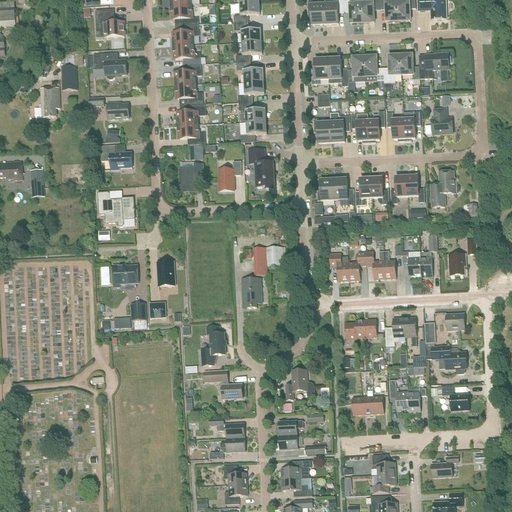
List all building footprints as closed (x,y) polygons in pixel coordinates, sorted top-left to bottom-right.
[(325,5),(326,26),(339,25),(339,15),(345,15),(345,13),(344,0),(326,0),(325,0),(325,5)] [(354,0),(344,0),(345,13),(351,13),(352,26),(363,25),(362,5),(362,0),(354,0)] [(374,12),(381,11),(380,0),(373,0),(373,4),(362,5),(363,25),(375,24),(374,12)] [(380,0),(381,11),(387,11),(387,24),(399,23),(398,3),(387,4),(387,0),(380,0)] [(405,0),(405,3),(398,3),(399,23),(411,23),(410,10),(417,10),(416,0),(405,0)] [(447,20),(446,0),(418,0),(419,13),(431,12),(432,21),(447,20)] [(260,3),(241,4),(242,16),(234,17),(235,25),(247,24),(247,17),(261,16),(260,3)] [(313,27),(326,26),(325,5),(313,6),(313,4),(308,4),(309,18),(313,17),(313,27)] [(184,20),(184,27),(199,26),(199,19),(193,19),(192,6),(172,7),(173,21),(184,20)] [(0,9),(0,17),(16,16),(16,9),(0,9)] [(125,23),(114,24),(113,12),(98,12),(99,39),(125,37),(125,23)] [(16,28),(16,17),(0,17),(0,19),(1,29),(16,28)] [(247,24),(235,25),(235,33),(242,32),(243,44),(262,43),(261,31),(248,31),(247,24)] [(174,47),(194,46),(194,38),(200,37),(199,26),(184,27),(185,33),(173,34),(174,47)] [(262,43),(243,44),(244,56),(237,57),(237,65),(250,64),(249,56),(263,56),(262,43)] [(187,67),(205,66),(205,59),(201,60),(201,55),(195,55),(194,46),(174,47),(175,61),(186,60),(187,67)] [(62,68),(77,67),(82,67),(81,54),(62,54),(62,68)] [(128,76),(127,62),(119,62),(118,54),(94,56),(95,71),(106,70),(106,77),(108,77),(108,78),(108,79),(110,81),(113,81),(115,79),(115,77),(128,76)] [(421,81),(420,68),(414,68),(413,55),(401,56),(402,76),(413,76),(414,81),(421,81)] [(427,66),(420,67),(420,68),(421,81),(433,80),(433,72),(450,71),(450,65),(451,65),(452,64),(451,58),(451,57),(449,57),(449,55),(440,55),(440,56),(426,56),(427,66)] [(384,70),(385,82),(385,85),(390,84),(396,84),(396,77),(402,76),(401,56),(390,57),(390,69),(384,70)] [(377,57),(365,58),(366,78),(367,83),(385,82),(384,70),(378,70),(377,57)] [(348,71),(349,84),(355,84),(355,79),(366,78),(365,58),(354,58),(354,71),(348,71)] [(329,81),(329,60),(315,61),(316,70),(312,70),(312,86),(321,86),(321,81),(329,81)] [(342,60),(329,60),(329,81),(342,80),(343,88),(349,88),(349,84),(348,71),(348,70),(342,70),(342,60)] [(250,64),(237,65),(238,73),(245,72),(245,84),(264,83),(264,71),(250,71),(250,64)] [(202,77),(201,66),(205,66),(187,67),(187,73),(176,74),(176,87),(197,86),(196,78),(202,77)] [(77,67),(62,68),(63,92),(78,92),(77,67)] [(264,83),(245,84),(245,85),(241,85),(242,96),(239,96),(239,105),(252,104),(252,96),(265,96),(264,83)] [(197,86),(176,87),(177,101),(189,100),(189,107),(204,106),(203,94),(197,95),(197,86)] [(61,110),(60,89),(41,90),(43,119),(58,119),(57,110),(61,110)] [(89,101),(90,108),(103,108),(102,100),(89,101)] [(116,106),(116,104),(108,105),(109,121),(130,120),(129,106),(116,106)] [(248,124),(267,123),(266,110),(252,111),(252,104),(239,105),(240,113),(247,112),(248,124)] [(178,114),(179,127),(199,126),(198,118),(207,117),(206,106),(204,106),(189,107),(189,113),(178,114)] [(454,135),(453,119),(448,120),(447,110),(435,111),(435,121),(432,121),(433,136),(454,135)] [(374,122),(369,122),(370,145),(377,145),(377,142),(381,142),(380,130),(386,130),(385,113),(379,113),(379,116),(374,116),(374,122)] [(404,120),(405,143),(412,143),(412,140),(416,140),(416,128),(422,128),(421,113),(415,113),(415,120),(404,120)] [(405,143),(404,120),(394,121),(394,114),(387,115),(388,130),(394,129),(395,141),(398,141),(398,144),(405,143)] [(368,115),(358,116),(352,116),(352,131),(358,131),(359,143),(363,143),(363,145),(370,145),(369,122),(368,122),(368,115)] [(331,124),(332,144),(346,144),(345,133),(351,133),(350,117),(339,118),(340,123),(331,124)] [(319,145),(332,144),(331,124),(323,124),(323,120),(314,121),(315,134),(319,134),(319,145)] [(267,123),(248,124),(248,136),(241,136),(242,144),(254,144),(254,136),(267,136),(267,123)] [(199,126),(179,127),(179,141),(191,140),(191,147),(206,146),(205,134),(199,135),(199,126)] [(109,131),(108,139),(118,141),(119,133),(109,131)] [(116,147),(101,148),(102,163),(111,162),(112,171),(121,171),(121,170),(133,169),(132,154),(123,154),(116,155),(116,147)] [(203,147),(191,147),(192,161),(204,160),(203,147)] [(266,164),(265,151),(249,152),(250,165),(256,165),(257,189),(264,188),(264,191),(275,190),(274,163),(266,164)] [(24,181),(23,163),(0,164),(0,179),(7,179),(7,181),(14,180),(14,182),(24,181)] [(242,177),(242,163),(234,163),(234,171),(219,171),(220,192),(235,192),(234,177),(242,177)] [(203,178),(203,166),(195,166),(195,171),(181,171),(182,191),(197,191),(196,179),(203,178)] [(31,172),(32,199),(45,198),(43,171),(31,172)] [(455,182),(454,173),(440,173),(440,183),(439,183),(439,186),(432,186),(433,209),(446,208),(445,195),(457,195),(457,194),(458,194),(460,192),(460,188),(457,187),(456,187),(456,182),(455,182)] [(408,198),(407,175),(400,175),(400,178),(397,178),(397,190),(391,191),(392,205),(398,205),(398,199),(408,198)] [(407,175),(408,198),(419,198),(419,204),(426,204),(425,189),(419,189),(418,177),(415,177),(415,175),(407,175)] [(379,176),(372,177),(373,200),(377,200),(377,201),(377,202),(378,203),(379,204),(380,205),(381,205),(381,206),(382,206),(383,206),(390,205),(389,191),(383,191),(383,179),(379,179),(379,176)] [(366,207),(366,200),(373,200),(372,177),(365,177),(365,180),(361,180),(362,192),(356,192),(356,207),(366,207)] [(348,180),(335,181),(335,201),(344,201),(344,206),(355,206),(354,191),(348,191),(348,180)] [(318,202),(335,201),(335,181),(322,182),(322,192),(318,192),(318,202)] [(135,209),(135,199),(111,200),(111,193),(98,194),(99,216),(105,216),(106,225),(118,224),(119,226),(121,228),(123,228),(125,226),(124,222),(125,222),(125,221),(136,221),(135,211),(136,211),(136,209),(135,209)] [(323,205),(315,205),(316,217),(324,217),(323,205)] [(426,211),(411,211),(411,219),(426,219),(426,211)] [(357,223),(357,225),(370,225),(373,225),(373,223),(373,216),(357,217),(357,223)] [(100,233),(100,242),(110,241),(109,233),(100,233)] [(421,254),(421,259),(422,277),(422,279),(434,278),(432,254),(438,253),(437,237),(429,237),(430,253),(421,254)] [(477,256),(477,241),(468,241),(469,256),(477,256)] [(282,248),(266,249),(254,249),(256,277),(268,277),(268,270),(279,269),(279,273),(284,273),(282,248)] [(243,261),(252,260),(252,250),(242,250),(243,261)] [(386,281),(385,253),(379,253),(380,263),(374,263),(375,281),(386,281)] [(390,253),(385,253),(386,281),(397,280),(396,262),(390,262),(390,253)] [(359,264),(349,264),(350,283),(361,282),(361,268),(367,267),(367,260),(367,254),(359,254),(359,264)] [(339,283),(350,283),(349,264),(349,258),(342,259),(342,255),(331,256),(331,270),(338,269),(339,283)] [(467,263),(466,256),(449,257),(450,277),(466,277),(465,263),(467,263)] [(422,277),(421,259),(410,260),(410,257),(409,257),(403,257),(403,265),(410,264),(410,278),(422,277)] [(174,263),(158,264),(159,288),(176,287),(174,263)] [(122,268),(122,266),(113,267),(115,288),(120,288),(120,286),(139,284),(138,267),(122,268)] [(262,304),(261,280),(243,281),(244,305),(248,305),(248,309),(257,309),(257,305),(262,304)] [(150,305),(151,320),(167,319),(166,304),(150,305)] [(148,321),(147,305),(130,306),(131,322),(148,321)] [(466,331),(465,315),(447,316),(448,332),(466,331)] [(417,319),(405,320),(406,338),(412,338),(413,348),(418,348),(417,319)] [(400,339),(406,338),(405,320),(394,320),(394,329),(386,329),(387,348),(395,347),(395,343),(400,343),(400,339)] [(377,321),(367,322),(368,339),(378,339),(377,321)] [(115,322),(112,322),(112,331),(105,331),(105,334),(115,333),(115,331),(115,322)] [(358,340),(368,339),(367,322),(356,322),(356,324),(357,340),(358,340)] [(358,342),(358,340),(357,340),(356,324),(346,325),(347,342),(358,342)] [(435,324),(425,325),(427,348),(435,348),(435,344),(436,344),(435,324)] [(225,334),(221,335),(221,328),(207,329),(208,336),(211,336),(212,351),(200,352),(201,367),(215,367),(214,357),(226,356),(225,334)] [(451,348),(432,349),(427,349),(427,361),(446,360),(447,371),(457,370),(457,374),(459,376),(464,376),(466,374),(466,370),(468,370),(467,354),(463,354),(458,350),(451,350),(451,348)] [(414,369),(428,368),(427,357),(414,358),(414,369)] [(243,386),(229,386),(228,372),(205,373),(206,384),(222,383),(223,401),(243,400),(243,386)] [(294,393),(308,392),(308,398),(316,398),(315,388),(315,387),(314,385),(313,384),(312,384),(310,384),(308,384),(308,372),(293,372),(293,386),(287,387),(287,402),(294,401),(294,393)] [(409,396),(409,394),(397,394),(397,382),(390,382),(391,400),(397,399),(398,412),(409,412),(410,412),(409,396)] [(442,389),(438,389),(439,397),(451,397),(452,412),(470,412),(469,396),(454,396),(454,386),(442,387),(442,389)] [(330,389),(321,389),(322,403),(330,402),(330,389)] [(410,412),(409,412),(410,414),(422,413),(421,398),(427,397),(427,390),(420,390),(420,395),(409,396),(410,412)] [(374,398),(363,399),(364,416),(375,416),(374,398)] [(384,398),(374,398),(375,416),(385,415),(384,398)] [(354,417),(364,416),(363,399),(353,399),(354,417)] [(217,433),(227,433),(228,439),(245,438),(245,425),(225,426),(225,420),(209,421),(209,427),(217,427),(217,433)] [(304,422),(279,423),(280,436),(298,435),(298,430),(305,429),(304,422)] [(299,450),(298,437),(280,438),(281,451),(299,450)] [(224,454),(228,454),(246,453),(245,440),(228,441),(228,448),(219,449),(220,454),(210,455),(210,461),(225,460),(224,454)] [(305,449),(306,456),(327,455),(326,448),(305,449)] [(378,470),(378,476),(397,475),(396,464),(390,464),(390,456),(373,457),(374,465),(373,465),(374,470),(378,470)] [(460,464),(459,458),(447,459),(448,464),(432,465),(433,480),(453,478),(453,464),(460,464)] [(310,480),(310,469),(312,469),(311,462),(295,463),(296,470),(282,470),(282,481),(302,480),(310,480)] [(229,480),(230,487),(248,486),(247,474),(239,475),(238,467),(224,468),(225,480),(229,480)] [(397,475),(378,476),(379,487),(374,487),(374,495),(389,494),(389,487),(397,487),(397,475)] [(302,480),(282,481),(283,492),(297,492),(297,498),(313,498),(313,491),(309,491),(308,486),(302,487),(302,480)] [(248,486),(230,487),(230,493),(225,493),(226,506),(240,505),(240,498),(249,497),(248,486)] [(463,507),(463,494),(451,495),(451,503),(434,504),(434,511),(455,511),(456,508),(463,507)] [(380,511),(398,511),(398,504),(392,504),(392,497),(372,498),(372,506),(375,506),(375,511),(380,511)] [(206,500),(197,501),(197,510),(206,510),(206,500)] [(336,500),(329,501),(330,509),(337,509),(336,500)] [(284,511),(303,511),(303,510),(314,509),(314,502),(297,503),(298,510),(284,510),(284,511)]
